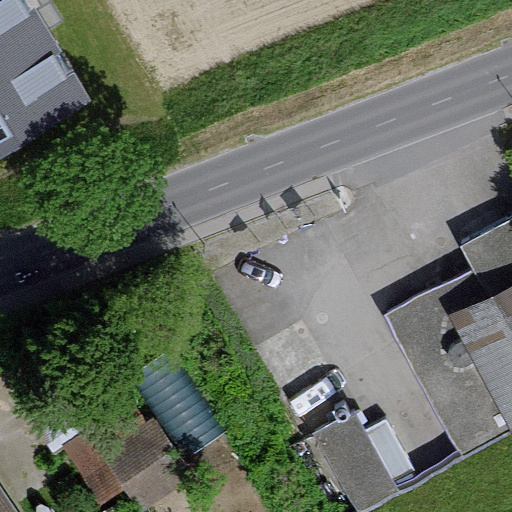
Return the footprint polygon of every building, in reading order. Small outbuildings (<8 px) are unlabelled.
[(35,0),(0,0),(0,146),(91,92),(35,0)] [(511,439),(511,268),(502,249),(426,290),(507,442),(511,439)] [(360,396),(316,416),(357,505),(401,485),(360,396)] [(82,444),(128,511),(129,511),(194,468),(147,400),(82,444)] [(11,511),(0,493),(0,511),(11,511)]
